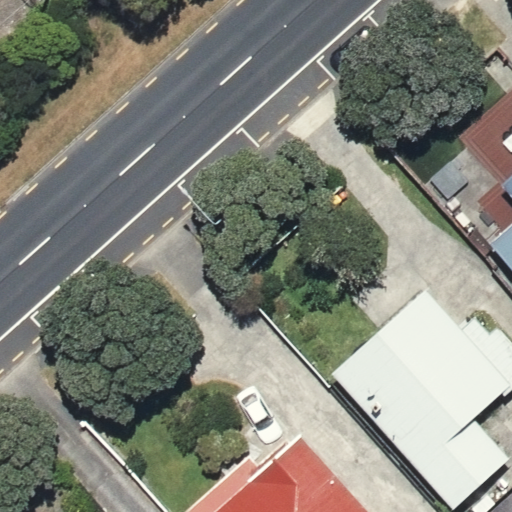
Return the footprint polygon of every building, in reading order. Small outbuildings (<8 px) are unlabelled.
[(511,155),(499,168),(511,181),(511,201),(479,232),(511,266),(511,155)] [(511,314),(412,204),(290,315),(449,488),(500,442),(468,407),(511,367),(511,314)] [(242,441),(179,495),(193,511),(431,511),(240,290),(166,353),(242,441)] [(511,511),(511,487),(483,511),(511,511)] [(134,511),(125,501),(113,511),(134,511)]
